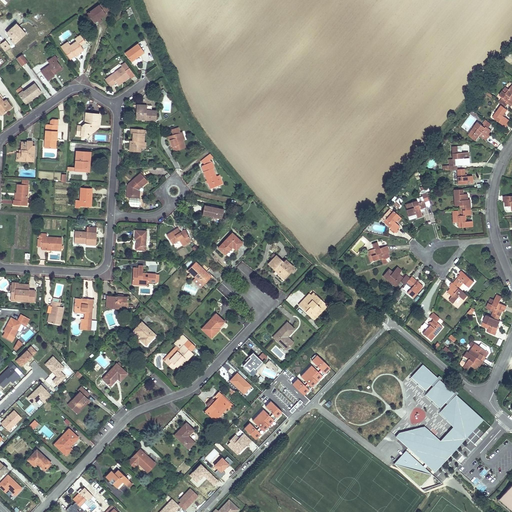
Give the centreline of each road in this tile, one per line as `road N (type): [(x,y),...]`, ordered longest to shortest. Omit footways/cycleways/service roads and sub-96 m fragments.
road 1 (residential): [(483,399),(391,321),(206,511)]
road 2 (residential): [(38,511),(133,410),(195,389),(263,312),(261,304)]
road 3 (residential): [(117,108),(105,261),(90,270),(0,265)]
road 4 (residential): [(511,146),(493,189),(496,239),(511,281)]
road 5 (residential): [(0,141),(70,90),(86,89),(117,108)]
